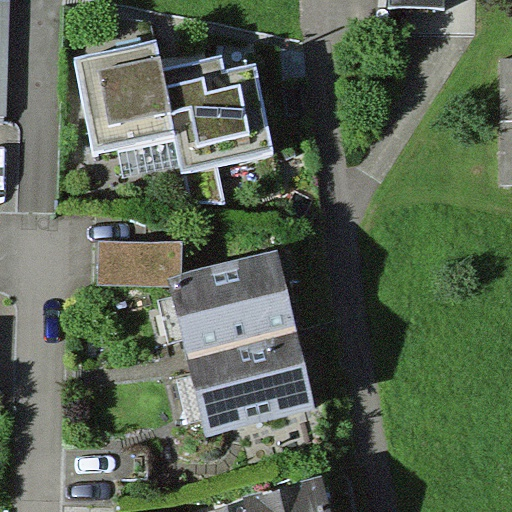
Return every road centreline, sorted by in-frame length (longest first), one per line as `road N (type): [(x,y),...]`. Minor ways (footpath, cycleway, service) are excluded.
road 1 (residential): [(385,511),(310,0)]
road 2 (residential): [(29,511),(37,245)]
